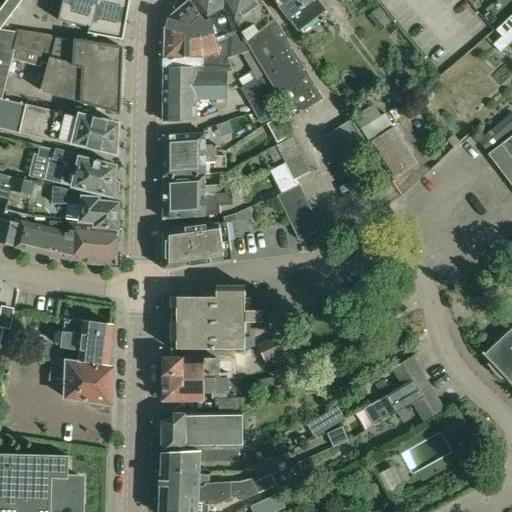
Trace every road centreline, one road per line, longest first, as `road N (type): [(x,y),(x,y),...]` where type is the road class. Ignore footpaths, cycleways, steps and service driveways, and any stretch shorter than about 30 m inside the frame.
road 1 (tertiary): [(139,289),(151,0)]
road 2 (tertiary): [(133,511),(139,289)]
road 3 (residential): [(139,289),(0,269)]
